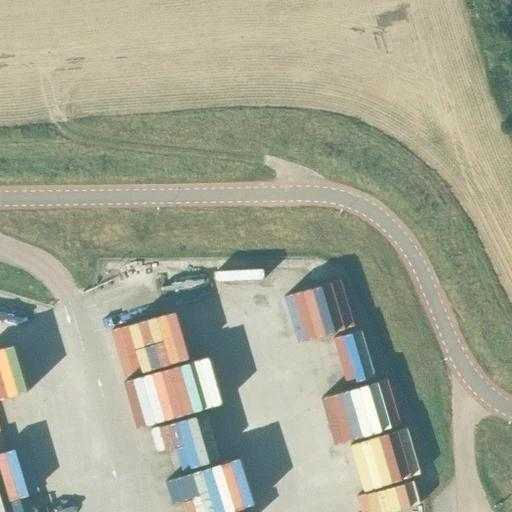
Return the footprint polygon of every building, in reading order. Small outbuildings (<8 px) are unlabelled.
[(235,286),(235,306),(287,306),(286,279),(312,279),(312,266),(204,267),(205,287),(235,286)] [(325,330),(358,324),(350,278),(317,283),(325,330)] [(130,323),(141,370),(209,355),(198,308),(130,323)] [(0,388),(51,374),(38,328),(0,338),(0,388)] [(122,384),(135,431),(222,408),(209,360),(122,384)] [(404,458),(415,457),(411,428),(400,429),(404,458)] [(369,480),(375,511),(383,511),(427,503),(420,469),(408,471),(408,472),(369,480)]
